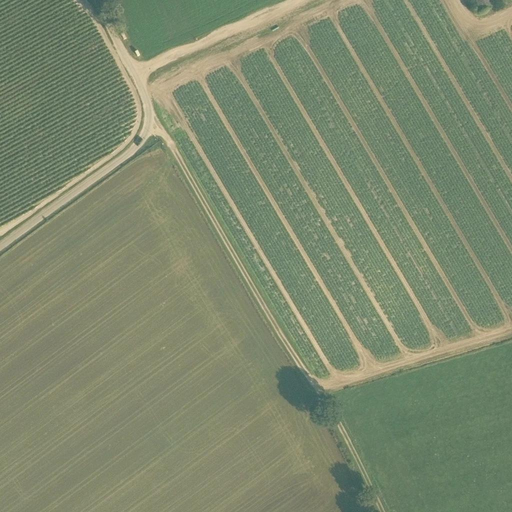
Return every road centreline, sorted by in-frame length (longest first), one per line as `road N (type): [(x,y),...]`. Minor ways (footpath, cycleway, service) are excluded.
road 1 (track): [(381,511),(153,124)]
road 2 (unclassified): [(0,245),(153,124),(100,0)]
